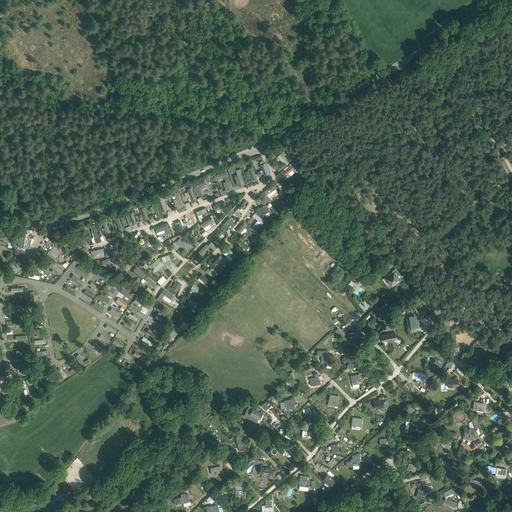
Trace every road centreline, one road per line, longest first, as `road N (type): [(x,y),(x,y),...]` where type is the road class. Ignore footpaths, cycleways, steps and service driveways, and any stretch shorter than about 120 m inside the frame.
road 1 (unclassified): [(0,221),(73,220),(268,145),(487,4)]
road 2 (residential): [(511,417),(429,333),(243,511)]
road 3 (unclassified): [(319,511),(383,465),(397,472),(416,511)]
